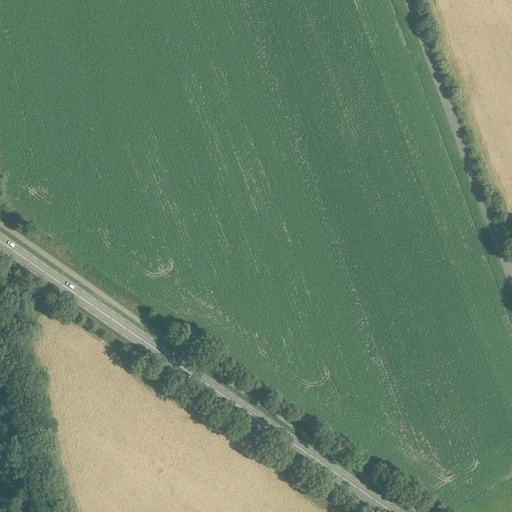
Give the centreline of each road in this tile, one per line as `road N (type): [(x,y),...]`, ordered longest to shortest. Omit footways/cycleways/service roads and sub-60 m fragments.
road 1 (primary): [(387,511),(0,239)]
road 2 (unclassified): [(511,282),(406,0)]
